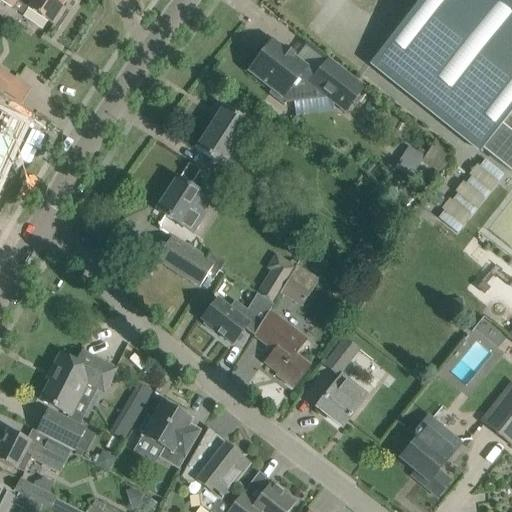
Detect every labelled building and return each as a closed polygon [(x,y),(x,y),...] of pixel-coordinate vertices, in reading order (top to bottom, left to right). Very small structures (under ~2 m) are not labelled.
[(26,8),(34,13),(50,24),(66,0),(0,0),(12,9),(17,2),(27,8),(26,8)] [(511,0),(421,0),(372,61),(511,173),(511,0)] [(272,41),(248,73),(272,91),(269,95),(284,107),(295,92),(291,89),(300,78),(315,89),(321,81),(339,94),(332,103),(345,113),(365,88),(329,59),(316,75),(293,57),(294,56),(285,49),(284,50),(272,41)] [(0,70),(0,89),(5,93),(13,79),(0,70)] [(197,149),(197,150),(213,161),(222,167),(226,169),(218,182),(220,183),(257,207),(265,195),(232,173),(259,132),(249,125),(242,121),(225,110),(216,124),(214,123),(213,124),(215,125),(198,150),(197,149)] [(0,173),(23,124),(5,115),(0,113),(0,173)] [(414,152),(400,172),(409,179),(421,162),(424,159),(414,152)] [(479,158),(435,217),(454,231),(498,173),(479,158)] [(204,198),(194,191),(177,181),(157,211),(191,233),(204,212),(210,203),(204,199),(204,198)] [(173,238),(158,262),(200,288),(207,277),(213,281),(220,271),(221,268),(219,267),(215,264),(206,259),(195,252),(190,249),(173,238)] [(357,244),(344,263),(368,279),(381,260),(357,244)] [(320,276),(328,265),(318,258),(310,269),(320,276)] [(288,280),(286,284),(308,297),(319,280),(296,266),(288,280)] [(272,270),(257,295),(272,305),(279,294),(283,288),(288,280),(272,270)] [(270,309),(272,305),(257,295),(247,311),(236,302),(230,309),(218,300),(202,320),(205,323),(204,325),(213,333),(214,331),(233,345),(245,329),(254,337),(259,329),(270,309)] [(461,300),(449,301),(452,318),(464,316),(461,300)] [(292,388),(304,373),(311,364),(294,351),(305,337),(270,309),(259,329),(254,337),(274,353),(265,364),(283,377),(281,380),(292,388)] [(344,339),(324,365),(338,376),(358,349),(344,339)] [(56,373),(41,402),(59,411),(70,417),(80,422),(97,390),(104,393),(107,388),(116,370),(83,353),(77,364),(61,356),(53,371),(56,373)] [(342,428),(355,412),(369,394),(344,375),(333,389),(332,389),(317,408),(342,428)] [(138,385),(132,395),(147,404),(153,394),(138,385)] [(511,385),(484,422),(511,444),(511,385)] [(182,411),(166,402),(164,405),(162,404),(152,420),(147,417),(139,432),(144,435),(143,437),(164,449),(158,459),(179,471),(201,433),(189,425),(191,421),(180,415),(182,411)] [(85,430),(48,411),(37,432),(38,433),(37,434),(48,439),(72,451),(73,452),(85,430)] [(437,497),(449,482),(451,480),(438,469),(448,456),(447,456),(459,441),(430,416),(415,434),(419,438),(401,459),(416,473),(413,477),(414,477),(419,471),(423,475),(418,481),(437,497)] [(116,422),(110,433),(125,442),(131,431),(116,422)] [(43,449),(8,431),(0,446),(0,460),(24,473),(31,459),(60,474),(72,451),(48,439),(43,449)] [(221,501),(237,481),(249,465),(225,446),(215,459),(199,446),(180,478),(187,484),(198,483),(204,488),(198,496),(200,508),(205,511),(210,511),(220,500),(221,501)] [(46,511),(49,511),(56,500),(19,481),(12,494),(46,511)] [(228,511),(289,511),(295,504),(286,496),(287,494),(272,482),(255,504),(243,494),(230,510),(228,511)] [(9,490),(2,487),(0,485),(0,511),(13,511),(19,501),(7,494),(9,490)]
